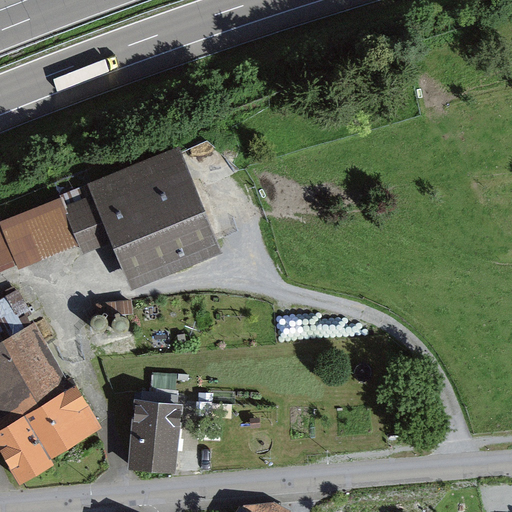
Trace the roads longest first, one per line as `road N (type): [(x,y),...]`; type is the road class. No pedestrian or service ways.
road 1 (tertiary): [(183,492),(511,460)]
road 2 (motorway): [(0,95),(263,0)]
road 3 (tertiary): [(0,507),(183,492)]
